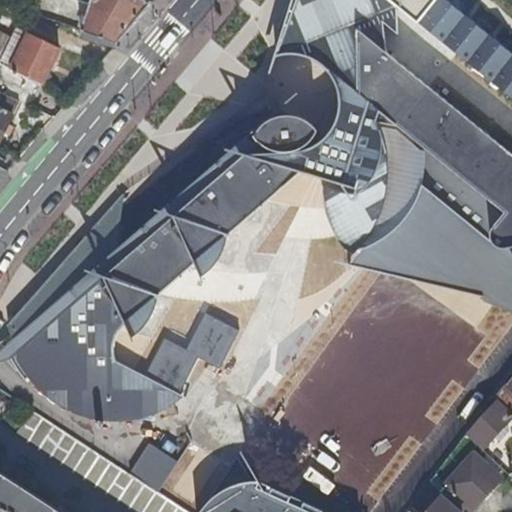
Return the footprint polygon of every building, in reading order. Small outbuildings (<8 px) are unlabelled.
[(372,127),(371,125),(371,124),(390,121),(417,142),(419,147),(420,152),(421,157),(421,161),(422,171),(421,177),(421,183),(420,189),(418,195),(416,201),(414,207),(411,212),(408,217),(401,225),(397,228),(393,232),(387,237),(382,240),(378,243),(373,246),(370,247),(367,248),(363,250),(495,298),(495,302),(511,306),(511,272),(502,257),(508,250),(511,248),(511,155),(386,53),(382,21),(397,34),(395,3),(391,0),(293,0),(283,32),(275,57),(279,56),(285,55),(292,55),(297,56),(303,57),(308,59),(313,61),(317,63),(323,67),(327,71),(330,74),(333,79),(336,84),(338,88),(340,94),(341,99),(341,104),(341,110),(339,117),(337,123),(335,127),(332,131),(330,134),(325,139),(321,135),(318,131),(314,127),(310,124),(306,122),(301,120),(290,117),(286,117),(279,117),(269,118),(263,119),(257,120),(252,122),(246,124),(241,127),(235,130),(231,134),(226,138),(215,149),(210,154),(207,158),(204,162),(203,165),(201,168),(200,172),(199,175),(198,180),(198,182),(121,249),(110,259),(105,215),(13,320),(9,326),(13,339),(13,340),(12,342),(10,345),(9,347),(8,349),(8,351),(8,353),(8,354),(9,356),(9,357),(10,358),(18,354),(24,363),(29,370),(34,375),(46,388),(52,394),(57,398),(62,402),(67,405),(73,409),(78,412),(83,414),(88,415),(94,416),(100,417),(106,418),(114,418),(120,418),(127,418),(131,418),(136,418),(143,416),(148,415),(155,412),(161,409),(167,406),(171,403),(174,400),(176,398),(178,396),(179,395),(116,362),(115,356),(115,350),(115,346),(116,342),(117,339),(118,336),(119,333),(121,331),(122,329),(126,326),(298,172),(345,186),(348,177),(351,176),(356,174),(359,171),(363,168),(366,165),(369,161),(371,159),(373,155),(374,151),(375,146),(376,141),(375,137),(374,132),(373,129),(372,127)] [(90,0),(80,30),(113,42),(116,43),(150,2),(145,0),(90,0)] [(391,0),(395,3),(511,99),(511,52),(448,0),(391,0)] [(28,34),(15,28),(11,36),(11,38),(0,59),(0,63),(11,68),(28,34)] [(113,42),(80,30),(79,35),(112,46),(113,44),(113,43),(113,42)] [(0,59),(11,38),(0,32),(0,59)] [(11,68),(0,63),(0,92),(19,101),(30,106),(58,48),(28,34),(11,68)] [(0,138),(12,115),(19,101),(0,92),(0,138)] [(348,177),(345,186),(343,191),(322,185),(323,189),(324,195),(325,201),(328,214),(331,221),(332,226),(334,231),(336,236),(338,240),(340,243),(343,248),(346,252),(348,255),(350,257),(352,259),(354,261),(358,256),(361,252),(364,247),(368,240),(371,234),(376,224),(380,216),(383,208),(385,200),(387,193),(388,187),(389,181),(389,177),(388,170),(387,159),(383,145),(381,138),(379,133),(377,130),(375,128),(374,126),(372,125),(371,125),(372,127),(373,129),(374,132),(375,137),(376,141),(375,146),(374,151),(373,155),(371,159),(369,161),(366,165),(363,168),(359,171),(356,174),(351,176),(348,177)] [(110,259),(121,249),(121,248),(120,246),(119,244),(119,242),(118,240),(125,193),(105,215),(110,259)] [(511,374),(501,388),(511,398),(511,374)] [(511,414),(511,413),(511,411),(511,398),(501,388),(494,399),(497,401),(468,434),(484,449),(511,418),(511,414)] [(18,433),(137,511),(186,511),(32,411),(18,433)] [(148,442),(128,472),(156,490),(176,460),(148,442)] [(472,454),(438,490),(462,511),(468,506),(471,509),(499,479),(472,454)] [(67,511),(0,468),(0,511),(67,511)] [(203,510),(201,511),(324,511),(260,483),(258,483),(256,483),(253,483),(248,484),(240,485),(235,486),(232,487),(227,488),(224,491),(220,493),(217,496),(214,498),(210,501),(206,506),(203,510)] [(502,511),(511,511),(511,488),(504,498),(502,511)] [(423,511),(414,511),(410,507),(405,511),(458,511),(440,495),(423,511)]
